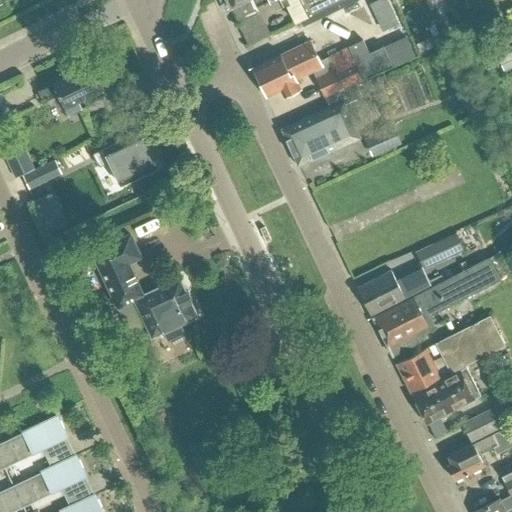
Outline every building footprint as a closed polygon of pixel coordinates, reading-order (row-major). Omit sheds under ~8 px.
[(257,13),(254,8),(270,0),(279,0),(283,8),(286,6),(294,22),(308,15),(313,26),(331,17),(326,7),(340,0),(226,0),(230,8),(231,7),(238,22),(257,13)] [(467,0),(465,0),(458,3),(462,11),(471,7),(467,0)] [(447,30),(416,44),(420,53),(451,39),(447,30)] [(309,40),(253,68),(266,97),(280,90),(284,98),(301,90),(296,80),(312,71),(324,97),(362,80),(360,77),(354,60),(335,69),(329,56),(320,60),(309,40)] [(363,40),(348,47),(354,60),(360,77),(391,63),(383,46),(368,53),(363,40)] [(511,50),(497,58),(503,71),(511,66),(511,50)] [(91,65),(52,83),(53,84),(38,90),(43,101),(58,95),(67,115),(82,109),(79,101),(103,90),(91,65)] [(361,95),(356,83),(326,97),(331,106),(281,129),(298,166),(360,137),(345,103),(361,95)] [(139,132),(94,154),(100,166),(109,161),(118,181),(154,163),(139,132)] [(364,140),(367,148),(385,142),(382,134),(364,140)] [(19,136),(0,144),(16,177),(34,168),(19,136)] [(61,173),(57,165),(55,160),(23,175),(29,188),(61,173)] [(60,222),(48,228),(53,239),(65,234),(60,222)] [(464,249),(456,232),(415,251),(423,269),(464,249)] [(198,316),(179,277),(142,294),(128,262),(140,257),(130,234),(91,252),(117,307),(133,300),(151,338),(166,331),(169,338),(180,333),(177,326),(198,316)] [(489,258),(373,317),(392,355),(423,340),(420,334),(435,326),(430,316),(500,280),(489,258)] [(391,270),(357,287),(371,314),(404,297),(403,294),(417,286),(410,273),(396,280),(391,270)] [(451,372),(505,345),(491,316),(437,343),(451,372)] [(425,348),(396,363),(410,392),(440,377),(425,348)] [(466,367),(412,395),(426,423),(481,395),(466,367)] [(461,422),(470,442),(506,423),(497,405),(461,422)] [(0,511),(102,511),(56,416),(0,442),(0,511)] [(451,463),(447,465),(454,480),(484,465),(478,454),(498,445),(493,434),(447,456),(451,463)] [(511,461),(497,469),(503,482),(511,477),(511,461)] [(511,478),(503,483),(509,495),(511,493),(511,478)] [(505,511),(499,498),(473,511),(472,511),(505,511)]
